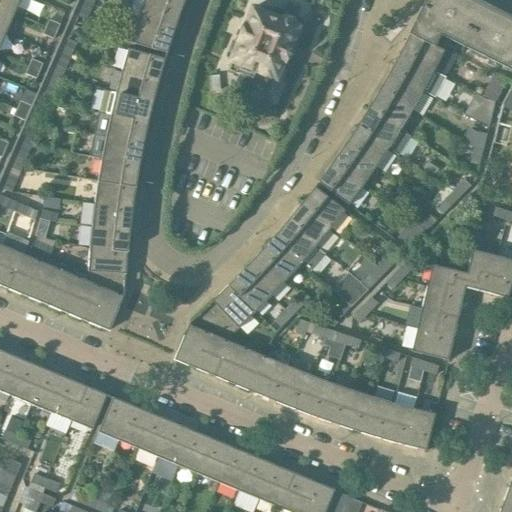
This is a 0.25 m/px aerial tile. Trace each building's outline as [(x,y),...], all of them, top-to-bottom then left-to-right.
[(0,0),(0,7),(14,13),(19,0),(0,0)] [(176,19),(179,12),(146,0),(143,0),(136,20),(172,32),(176,19)] [(146,0),(179,12),(183,0),(146,0)] [(479,0),(429,0),(417,25),(465,48),(488,4),(479,0)] [(84,2),(78,16),(86,20),(92,6),(84,2)] [(511,16),(488,4),(465,48),(511,70),(511,16)] [(0,30),(5,33),(14,13),(0,7),(0,30)] [(231,62),(228,70),(238,75),(235,82),(247,87),(247,88),(250,89),(248,94),(262,100),(264,95),(266,96),(267,96),(268,96),(269,93),(273,95),(278,84),(273,83),(274,80),(275,80),(282,62),(283,62),(290,46),(289,46),(297,28),(295,27),(292,21),(283,17),(277,19),(275,18),(275,19),(251,9),(244,26),(243,25),(236,41),(237,42),(229,61),(231,62)] [(49,20),(46,27),(57,32),(60,25),(49,20)] [(165,54),(172,32),(136,20),(129,43),(165,54)] [(53,39),(57,32),(46,27),(42,34),(53,39)] [(405,48),(402,54),(435,72),(447,48),(414,31),(405,48)] [(69,58),(76,44),(68,40),(61,54),(69,58)] [(127,49),(121,72),(157,82),(163,60),(127,49)] [(61,54),(55,68),(63,72),(69,58),(61,54)] [(435,72),(402,54),(392,73),(424,92),(436,98),(447,78),(446,78),(435,72)] [(31,59),(28,66),(39,71),(42,64),(31,59)] [(39,71),(28,66),(25,74),(36,79),(39,71)] [(155,89),(157,82),(121,72),(115,93),(151,103),(155,89)] [(385,85),(381,92),(413,111),(424,92),(392,73),(385,85)] [(484,95),(497,101),(507,81),(494,75),(484,95)] [(56,88),(48,84),(42,98),(50,102),(56,88)] [(103,90),(98,112),(146,124),(151,103),(115,93),(103,90)] [(402,130),(413,111),(381,92),(370,110),(402,130)] [(50,102),(42,98),(36,112),(44,116),(50,102)] [(496,102),(487,100),(484,114),(492,117),(496,102)] [(17,108),(28,113),(31,106),(20,101),(17,108)] [(17,108),(13,116),(24,121),(28,113),(17,108)] [(370,110),(358,128),(390,149),(400,156),(412,137),(402,130),(370,110)] [(98,112),(93,134),(142,145),(146,124),(98,112)] [(510,135),(511,129),(511,115),(504,113),(499,132),(510,135)] [(377,168),(390,149),(358,128),(346,146),(377,168)] [(37,133),(29,129),(23,143),(31,147),(37,133)] [(475,148),(484,150),(488,135),(479,133),(475,148)] [(93,134),(89,157),(101,159),(138,166),(142,145),(93,134)] [(0,139),(0,148),(5,151),(8,143),(0,139)] [(31,147),(23,143),(16,157),(24,161),(31,147)] [(338,158),(334,164),(365,186),(377,168),(346,146),(338,158)] [(472,163),(480,165),(484,150),(475,148),(472,163)] [(138,166),(101,159),(97,181),(134,187),(136,173),(138,166)] [(429,161),(424,168),(434,174),(438,167),(429,161)] [(350,205),(365,186),(334,164),(321,183),(350,205)] [(2,189),(13,194),(20,179),(9,174),(2,189)] [(465,180),(454,191),(461,197),(471,186),(465,180)] [(134,187),(97,181),(94,204),(131,210),(134,187)] [(332,229),(347,211),(317,188),(308,200),(302,206),(332,229)] [(461,197),(454,191),(444,202),(450,208),(461,197)] [(17,203),(5,198),(2,206),(14,211),(17,203)] [(17,203),(14,211),(26,217),(30,209),(17,203)] [(94,204),(91,226),(128,232),(130,217),(131,210),(94,204)] [(332,229),(302,206),(289,222),(318,246),(332,229)] [(510,212),(497,208),(494,216),(507,220),(510,212)] [(57,214),(42,210),(39,218),(55,223),(57,214)] [(426,232),(437,221),(431,215),(420,226),(426,232)] [(39,219),(35,236),(36,236),(44,239),(49,222),(39,219)] [(415,243),(426,232),(420,226),(412,220),(397,241),(409,250),(415,243)] [(318,246),(289,222),(280,233),(275,239),(303,263),(312,271),(327,254),(318,246)] [(128,232),(91,226),(89,249),(126,253),(128,232)] [(34,241),(31,249),(45,255),(49,256),(53,248),(55,242),(50,240),(44,239),(36,236),(34,241)] [(433,262),(455,267),(461,242),(439,237),(433,262)] [(303,263),(275,239),(261,254),(288,280),(303,263)] [(1,246),(0,249),(0,286),(8,290),(20,261),(22,255),(26,246),(22,244),(19,254),(1,246)] [(89,249),(87,271),(96,272),(124,275),(125,260),(126,253),(89,249)] [(469,274),(467,287),(487,292),(497,256),(474,250),(469,274)] [(251,265),(246,270),(273,296),(288,280),(261,254),(251,265)] [(390,256),(379,267),(386,273),(397,262),(390,256)] [(509,298),(511,289),(511,260),(497,256),(487,292),(509,298)] [(368,258),(358,270),(368,278),(363,284),(369,290),(375,284),(386,273),(379,267),(379,268),(368,258)] [(8,290),(28,298),(40,269),(20,261),(8,290)] [(397,273),(403,279),(412,270),(406,263),(397,273)] [(467,287),(469,274),(434,266),(428,290),(464,299),(467,287)] [(28,298),(48,306),(60,277),(40,269),(28,298)] [(273,296),(246,270),(231,285),(257,312),(273,296)] [(87,271),(86,282),(95,286),(96,272),(87,271)] [(96,272),(95,286),(117,295),(118,293),(123,295),(124,275),(96,272)] [(349,273),(334,291),(346,301),(352,307),(369,290),(349,273)] [(394,289),(403,279),(397,273),(387,282),(394,289)] [(48,306),(68,315),(80,286),(60,277),(48,306)] [(257,312),(231,285),(215,300),(241,328),(257,312)] [(68,315),(88,323),(100,294),(80,286),(68,315)] [(423,311),(459,320),(464,299),(428,290),(423,311)] [(120,302),(100,294),(88,323),(108,331),(120,302)] [(379,304),(372,298),(363,307),(369,313),(379,304)] [(293,316),(304,305),(297,299),(287,310),(293,316)] [(227,340),(234,334),(241,328),(215,300),(192,323),(191,325),(227,340)] [(352,307),(346,301),(335,312),(341,318),(352,307)] [(369,313),(363,307),(354,317),(360,323),(369,313)] [(293,316),(287,310),(276,321),(282,327),(293,316)] [(418,332),(454,341),(459,320),(423,311),(418,332)] [(305,337),(310,323),(301,320),(297,334),(305,337)] [(313,334),(326,338),(329,330),(316,325),(313,334)] [(176,360),(195,368),(207,339),(188,331),(176,360)] [(346,345),(349,336),(336,332),(334,341),(346,345)] [(454,341),(418,332),(413,352),(450,360),(454,341)] [(359,349),(362,340),(349,336),(346,345),(359,349)] [(207,339),(195,368),(215,376),(227,347),(207,339)] [(385,358),(388,349),(375,345),(372,353),(385,358)] [(215,376),(236,385),(248,355),(227,347),(215,376)] [(398,362),(400,353),(388,349),(385,358),(398,362)] [(5,354),(0,364),(0,392),(10,397),(25,362),(5,354)] [(248,355),(236,385),(256,393),(268,364),(248,355)] [(268,364),(256,393),(277,402),(292,367),(270,358),(268,364)] [(424,371),(427,362),(414,358),(411,366),(424,371)] [(25,362),(10,397),(30,405),(44,370),(25,362)] [(424,371),(436,375),(439,366),(427,362),(424,371)] [(292,367),(277,402),(299,410),(312,375),(292,367)] [(44,370),(30,405),(50,413),(65,379),(44,370)] [(312,375),(299,410),(320,418),(332,383),(312,375)] [(50,413),(45,427),(65,435),(70,421),(85,387),(65,379),(50,413)] [(332,383),(320,418),(341,426),(353,390),(332,383)] [(85,387),(70,421),(91,430),(105,396),(85,387)] [(353,390),(341,426),(362,433),(373,397),(353,390)] [(373,397),(362,433),(384,439),(394,403),(373,397)] [(111,398),(97,433),(118,441),(133,407),(111,398)] [(394,403),(384,439),(405,445),(415,409),(394,403)] [(133,407),(118,441),(138,450),(152,415),(133,407)] [(415,409),(405,445),(428,451),(436,414),(415,409)] [(152,415),(138,450),(158,458),(172,423),(152,415)] [(158,458),(178,466),(192,432),(172,423),(158,458)] [(14,444),(17,436),(5,431),(2,439),(14,444)] [(212,440),(192,432),(178,466),(197,474),(212,440)] [(30,441),(17,436),(14,444),(26,449),(30,441)] [(197,474),(218,483),(232,448),(212,440),(197,474)] [(252,457),(232,448),(218,483),(238,491),(252,457)] [(238,491),(232,507),(244,511),(252,511),(258,500),(272,465),(252,457),(238,491)] [(12,460),(7,473),(15,476),(20,464),(12,460)] [(292,473),(272,465),(258,500),(278,508),(292,473)] [(15,476),(7,473),(2,485),(10,488),(15,476)] [(292,473),(278,508),(287,511),(299,511),(312,482),(292,473)] [(42,488),(46,480),(34,475),(30,483),(42,488)] [(58,485),(46,480),(42,488),(55,493),(58,485)] [(324,511),(333,491),(312,482),(299,511),(324,511)] [(25,487),(21,495),(27,497),(23,508),(32,511),(35,511),(39,502),(43,494),(31,489),(25,487)] [(511,511),(511,488),(510,488),(503,509),(511,511)] [(55,499),(43,494),(39,502),(52,508),(55,499)] [(90,508),(93,500),(81,495),(78,503),(90,508)] [(102,511),(106,505),(93,500),(90,508),(100,511),(102,511)] [(335,501),(330,511),(339,511),(343,505),(335,501)]
